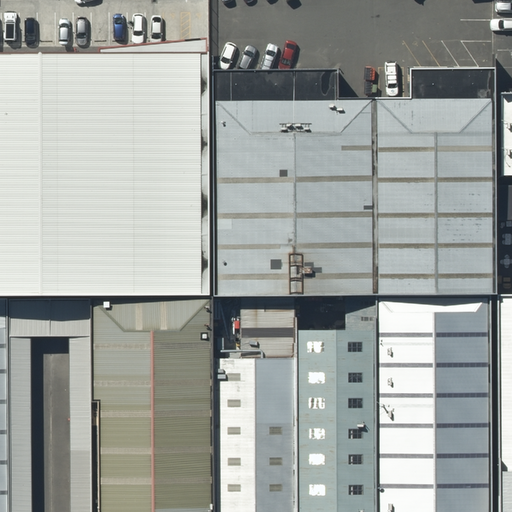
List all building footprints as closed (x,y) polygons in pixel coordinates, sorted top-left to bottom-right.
[(209,53),(0,53),(0,296),(210,295),(209,67),(209,53)] [(215,70),(216,292),(488,290),(487,69),(404,69),(404,97),(334,98),(333,70),(215,70)] [(511,101),(497,101),(497,185),(511,185),(511,101)] [(103,511),(210,511),(209,304),(95,305),(95,404),(103,404),(103,511)] [(8,511),(6,305),(0,305),(0,511),(8,511)] [(92,511),(91,306),(9,306),(10,511),(32,511),(32,345),(70,345),(71,511),(92,511)] [(492,511),(511,511),(511,308),(492,308),(492,511)] [(372,511),(483,511),(481,315),(370,316),(372,511)] [(293,511),(368,511),(367,342),(292,342),(293,511)] [(213,511),(289,511),(289,368),(213,368),(213,511)]
